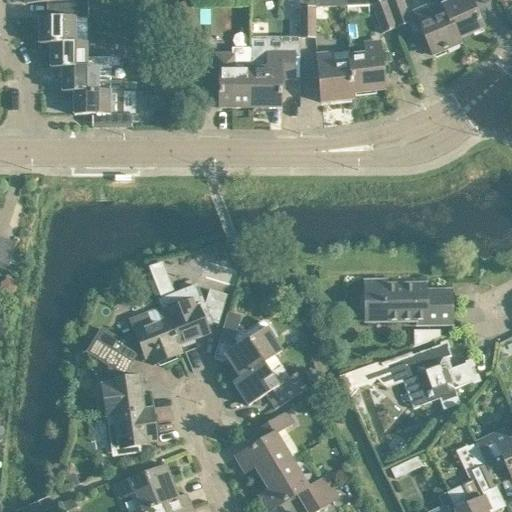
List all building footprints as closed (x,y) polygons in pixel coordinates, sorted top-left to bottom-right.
[(51,18),(39,18),(39,45),(50,45),(50,44),(76,44),(76,19),(86,19),(88,19),(87,0),(78,0),(63,1),(50,2),(51,18)] [(315,8),(344,7),(343,0),(299,0),(299,39),(315,39),(315,8)] [(382,35),(397,29),(386,0),(343,0),(344,7),(371,6),(382,35)] [(425,8),(414,14),(408,16),(402,0),(386,0),(397,29),(408,25),(412,33),(421,30),(432,56),(459,44),(443,6),(442,6),(444,11),(429,17),(425,8)] [(456,0),(443,6),(459,44),(460,44),(458,39),(482,29),(470,0),(456,0)] [(185,3),(174,8),(185,31),(197,25),(186,2),(185,3)] [(267,36),(251,36),(251,46),(251,70),(251,109),(281,109),(280,79),(294,79),(294,52),(267,52),(267,36)] [(384,90),(379,43),(364,44),(366,55),(349,57),(353,100),(353,94),(384,90)] [(76,44),(50,44),(50,45),(50,68),(50,69),(62,69),(62,68),(98,68),(98,69),(110,69),(112,69),(112,58),(86,58),(86,44),(76,44)] [(232,55),(213,55),(213,73),(219,73),(219,109),(251,109),(251,70),(251,46),(232,46),(232,55)] [(321,103),(353,100),(349,57),(348,52),(317,56),(321,103)] [(98,68),(62,68),(62,69),(62,92),(62,93),(73,93),(73,92),(110,92),(110,93),(123,93),(123,82),(110,82),(110,69),(98,69),(98,68)] [(132,82),(123,82),(123,93),(132,93),(132,82)] [(110,92),(73,92),(73,93),(73,116),(98,116),(98,128),(92,128),(92,129),(131,129),(131,115),(123,115),(123,93),(110,93),(110,92)] [(0,264),(8,267),(9,263),(12,254),(16,243),(1,239),(0,242),(0,264)] [(222,246),(214,251),(219,262),(228,257),(222,246)] [(12,254),(9,263),(18,266),(21,256),(12,254)] [(162,259),(148,265),(152,275),(166,269),(162,259)] [(177,346),(208,334),(211,343),(217,340),(218,325),(227,293),(211,288),(206,301),(199,282),(158,298),(161,305),(161,306),(164,313),(163,313),(166,321),(167,320),(177,347),(177,346)] [(426,325),(452,324),(451,298),(426,299),(426,286),(386,287),(385,282),(365,283),(365,322),(425,321),(426,325)] [(180,354),(177,346),(177,347),(167,320),(166,321),(163,313),(164,313),(161,306),(130,318),(136,333),(121,339),(102,327),(93,341),(131,364),(137,353),(143,350),(146,359),(148,358),(151,366),(180,354)] [(225,355),(239,378),(240,379),(263,363),(263,364),(282,352),(266,328),(243,343),(239,337),(235,336),(241,317),(227,313),(219,341),(233,345),(235,349),(225,355)] [(413,330),(413,345),(439,337),(439,330),(413,330)] [(81,334),(74,344),(86,352),(90,346),(93,341),(81,334)] [(86,352),(89,354),(108,366),(111,382),(111,385),(103,386),(107,417),(115,416),(115,415),(143,412),(143,411),(137,373),(124,375),(131,364),(93,341),(90,346),(86,352)] [(454,390),(478,381),(471,362),(447,371),(443,360),(450,357),(446,344),(412,356),(409,349),(383,358),(391,378),(392,383),(402,379),(413,410),(439,399),(443,409),(459,402),(454,390)] [(270,374),(263,364),(263,363),(240,379),(239,378),(232,383),(248,407),(272,391),(281,406),(306,390),(296,374),(289,379),(281,367),(270,374)] [(115,416),(107,417),(111,447),(119,446),(120,448),(142,445),(148,445),(147,442),(155,441),(151,410),(143,411),(143,412),(115,415),(115,416)] [(286,412),(258,429),(265,440),(236,458),(245,473),(255,467),(262,479),(291,461),(275,435),(293,425),(286,412)] [(504,431),(476,444),(484,461),(487,467),(503,460),(511,480),(511,479),(511,440),(509,442),(504,431)] [(298,494),(304,505),(332,488),(325,477),(307,488),(291,461),(262,479),(270,491),(260,497),(269,511),(298,494)] [(469,483),(447,493),(455,511),(486,511),(490,510),(482,494),(496,487),(487,467),(484,461),(470,467),(476,480),(469,483)] [(402,462),(389,468),(394,478),(407,472),(402,462)] [(184,511),(192,509),(186,495),(178,498),(165,465),(114,485),(120,500),(130,496),(130,497),(136,500),(140,510),(138,511),(184,511)] [(308,511),(317,511),(338,500),(332,488),(304,505),(308,511)] [(73,500),(59,506),(61,511),(67,511),(77,509),(73,500)]
